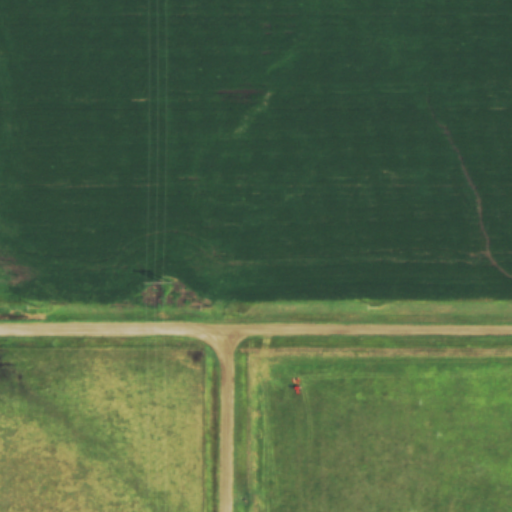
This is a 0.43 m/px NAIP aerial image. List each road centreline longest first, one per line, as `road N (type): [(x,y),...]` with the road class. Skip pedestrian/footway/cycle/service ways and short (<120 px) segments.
road 1 (track): [(511,345),(0,343)]
road 2 (residential): [(201,511),(202,348)]
